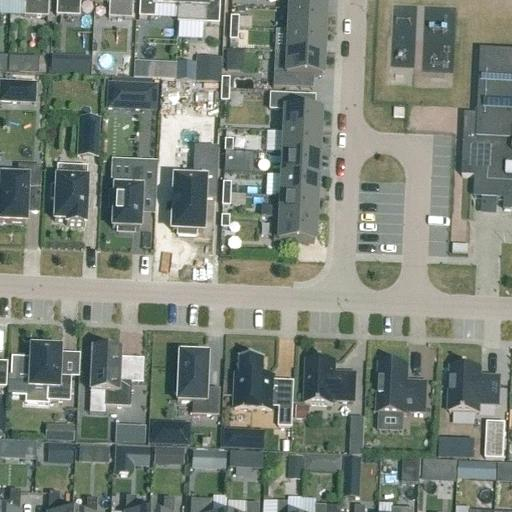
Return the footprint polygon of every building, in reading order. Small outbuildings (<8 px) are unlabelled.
[(10,0),(10,4),(24,5),(24,19),(47,20),(48,0),(10,0)] [(94,0),(56,0),(56,18),(79,19),(80,4),(94,5),(94,0)] [(94,0),(94,5),(109,6),(108,21),(131,22),(132,0),(94,0)] [(177,9),(177,25),(178,0),(139,0),(138,19),(155,20),(155,8),(177,9)] [(178,0),(177,25),(203,26),(218,27),(219,0),(178,0)] [(283,0),(283,12),(325,14),(325,0),(283,0)] [(0,17),(9,18),(10,4),(0,3),(0,17)] [(10,4),(9,18),(24,19),(24,5),(10,4)] [(324,35),(325,14),(283,12),(283,13),(288,13),(287,34),(324,35)] [(238,20),(230,19),(230,31),(238,31),(238,20)] [(202,42),(203,26),(177,25),(177,41),(202,42)] [(238,31),(230,31),(229,43),(237,43),(238,31)] [(324,35),(287,34),(286,55),(323,57),(324,35)] [(511,54),(481,53),(478,118),(465,117),(462,180),(476,180),(475,200),(483,200),(483,205),(497,206),(497,201),(505,201),(504,214),(511,213),(511,54)] [(274,54),(272,90),(289,91),(289,78),(322,79),(323,57),(286,55),(274,54)] [(31,63),(23,62),(23,74),(31,74),(31,63)] [(51,76),(65,77),(66,63),(52,62),(51,76)] [(219,65),(196,64),(195,85),(218,86),(219,65)] [(174,83),(175,67),(134,65),(133,81),(174,83)] [(194,84),(194,70),(177,70),(176,83),(194,84)] [(220,92),(229,93),(229,81),(221,81),(220,92)] [(19,86),(0,84),(0,104),(18,106),(19,86)] [(108,100),(131,101),(131,113),(154,114),(156,90),(108,88),(108,100)] [(229,93),(220,92),(220,104),(228,104),(229,93)] [(284,113),(282,135),(319,137),(320,114),(298,113),(298,99),(270,98),(269,112),(284,113)] [(79,120),(77,152),(77,160),(97,160),(97,153),(99,121),(79,120)] [(282,147),(282,135),(267,134),(266,156),(281,157),(282,147)] [(318,158),(319,137),(282,135),(282,147),(281,157),(318,158)] [(233,143),(225,142),(224,142),(224,154),(232,154),(233,143)] [(171,199),(170,217),(172,217),(171,234),(178,234),(178,239),(195,239),(195,235),(202,235),(203,203),(215,203),(217,151),(194,150),(192,183),(174,182),(173,199),(171,199)] [(224,175),(253,176),(254,156),(225,155),(224,175)] [(281,157),(280,178),(317,180),(318,158),(281,157)] [(27,194),(39,195),(40,169),(17,168),(17,180),(0,179),(0,224),(25,226),(27,194)] [(56,170),(56,190),(51,190),(50,204),(55,204),(54,225),(66,225),(66,229),(84,230),(87,171),(56,170)] [(133,232),(139,232),(142,172),(131,171),(131,184),(114,183),(113,196),(110,196),(109,211),(113,211),(112,231),(118,231),(117,235),(133,236),(133,232)] [(317,180),(280,178),(280,199),(275,199),(275,200),(316,202),(317,180)] [(222,185),(222,197),(230,198),(231,186),(223,186),(222,185)] [(221,209),(222,209),(230,209),(230,198),(222,197),(221,209)] [(274,221),(315,223),(316,202),(275,200),(274,211),(261,210),(260,221),(274,221)] [(229,219),(221,219),(220,231),(221,231),(229,231),(229,219)] [(315,223),(274,221),(273,244),(314,246),(315,223)] [(7,378),(6,399),(11,399),(11,398),(26,399),(25,406),(47,407),(47,404),(70,405),(71,380),(58,379),(60,352),(31,350),(30,362),(12,361),(11,378),(7,378)] [(130,411),(131,386),(118,385),(119,355),(92,353),(90,395),(105,395),(105,410),(130,411)] [(177,397),(177,405),(193,406),(192,418),(217,419),(219,393),(205,393),(207,359),(202,358),(202,354),(184,354),(184,358),(179,358),(178,379),(174,379),(173,397),(177,397)] [(233,412),(272,414),(274,380),(264,379),(264,361),(238,360),(237,378),(235,378),(233,412)] [(306,407),(333,409),(333,403),(354,404),(355,378),(341,377),(341,379),(334,379),(335,365),(308,363),(306,407)] [(380,367),(377,417),(406,418),(406,415),(425,416),(427,386),(412,386),(412,390),(407,390),(408,368),(380,367)] [(481,371),(452,370),(450,416),(479,417),(479,408),(498,409),(499,382),(485,381),(485,385),(480,384),(481,371)] [(280,410),(279,430),(292,431),(293,411),(280,410)] [(504,463),(505,427),(487,426),(486,462),(504,463)] [(152,447),(172,448),(173,428),(153,427),(152,447)] [(59,444),(73,444),(74,430),(60,429),(59,444)] [(132,429),(131,447),(145,447),(145,430),(132,429)] [(254,436),(253,452),(264,452),(265,436),(254,436)] [(364,444),(351,443),(350,459),(363,460),(364,444)] [(439,462),(470,463),(471,447),(439,445),(439,462)] [(34,447),(25,447),(25,457),(34,457),(34,447)] [(94,451),(80,450),(79,462),(93,463),(94,451)] [(117,452),(115,476),(131,477),(133,453),(117,452)] [(172,468),(173,454),(155,454),(154,468),(172,468)] [(192,455),(191,469),(212,470),(212,455),(192,455)] [(229,471),(263,472),(263,458),(229,457),(229,471)] [(290,471),(302,471),(302,461),(290,461),(290,471)] [(327,461),(326,475),(341,475),(341,461),(327,461)] [(419,463),(403,462),(402,486),(418,487),(419,463)] [(458,465),(424,463),(423,485),(457,487),(458,465)] [(460,466),(459,482),(472,483),(473,466),(460,466)] [(484,467),(483,483),(496,484),(496,467),(484,467)] [(511,468),(499,468),(498,484),(511,484),(511,468)] [(355,477),(344,477),(342,501),(354,501),(355,477)] [(0,505),(0,511),(18,511),(20,494),(10,494),(9,506),(0,505)] [(71,511),(72,509),(58,508),(59,496),(49,496),(47,511),(71,511)] [(124,511),(134,511),(135,501),(125,500),(124,511)] [(72,509),(71,511),(95,511),(96,503),(86,502),(85,511),(72,511),(73,509),(72,509)] [(172,511),(173,502),(163,502),(162,511),(172,511)] [(211,511),(212,504),(190,503),(189,511),(211,511)]
